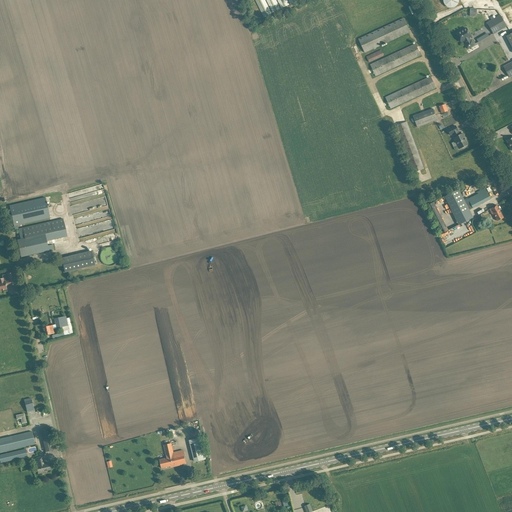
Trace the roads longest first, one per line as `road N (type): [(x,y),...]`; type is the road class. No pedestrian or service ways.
road 1 (primary): [(113,511),(511,418)]
road 2 (unclassified): [(511,187),(417,0)]
